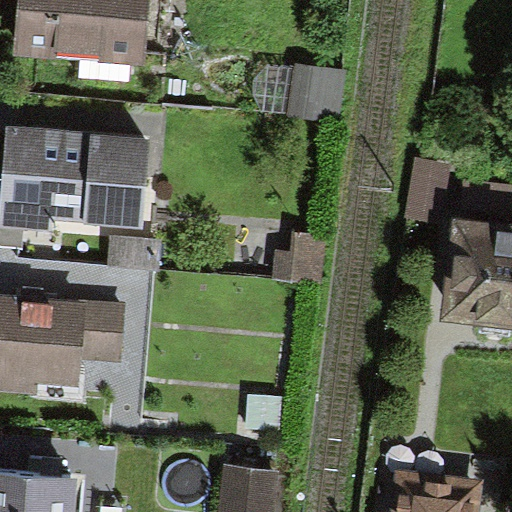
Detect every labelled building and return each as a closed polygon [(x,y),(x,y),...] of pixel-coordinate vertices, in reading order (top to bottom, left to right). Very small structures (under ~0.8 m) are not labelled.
[(19,0),(15,56),(145,67),(150,0),(19,0)] [(341,120),(347,71),(294,65),(289,114),(341,120)] [(146,226),(152,137),(7,127),(1,212),(0,225),(0,228),(23,230),(53,232),(54,220),(146,226)] [(423,159),(413,211),(446,218),(456,165),(423,159)] [(23,230),(0,228),(0,225),(1,212),(0,212),(0,244),(21,246),(23,230)] [(511,224),(451,218),(441,321),(511,327),(511,224)] [(312,273),(313,226),(288,226),(288,245),(274,245),(274,272),(312,273)] [(160,237),(114,234),(112,264),(158,267),(160,237)] [(124,302),(0,293),(0,390),(36,393),(37,381),(81,384),(82,357),(120,360),(124,302)] [(282,511),(286,455),(227,452),(223,511),(282,511)] [(479,511),(484,480),(396,469),(390,511),(479,511)] [(0,473),(0,511),(77,511),(79,477),(0,473)]
